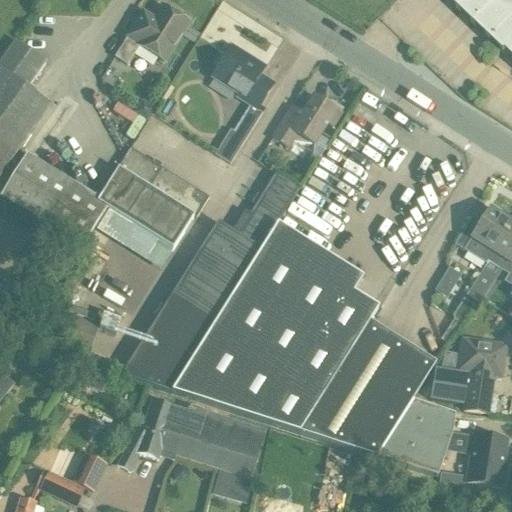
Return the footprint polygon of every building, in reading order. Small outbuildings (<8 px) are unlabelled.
[(511,0),(446,0),(511,62),(511,0)] [(164,64),(189,25),(161,8),(147,31),(136,24),(114,59),(127,66),(138,48),(164,64)] [(46,63),(14,41),(0,61),(0,178),(51,106),(28,90),(46,63)] [(236,99),(250,108),(218,159),(230,166),(262,114),(257,112),(273,86),(253,73),(258,65),(231,48),(211,79),(237,96),(236,99)] [(104,55),(89,81),(102,88),(117,62),(104,55)] [(352,118),(354,115),(362,121),(376,104),(358,89),(341,109),(352,118)] [(307,95),(296,112),(292,109),(272,140),(287,150),(296,136),(314,147),(335,113),(334,112),(337,107),(325,100),(322,105),(307,95)] [(368,125),(391,137),(402,116),(380,104),(368,125)] [(340,162),(355,136),(343,130),(346,125),(337,120),(318,152),(328,158),(329,156),(340,162)] [(402,159),(419,133),(410,127),(393,153),(402,159)] [(357,137),(343,160),(364,172),(377,148),(357,137)] [(161,170),(130,151),(99,206),(108,212),(96,232),(160,271),(172,252),(193,218),(196,220),(208,200),(161,170)] [(0,198),(83,249),(105,213),(91,204),(94,199),(25,157),(0,197),(0,198)] [(327,184),(333,174),(307,160),(302,169),(327,184)] [(75,183),(92,189),(96,179),(79,173),(75,183)] [(301,174),(296,183),(322,199),(327,190),(301,174)] [(217,225),(170,299),(161,314),(121,376),(171,395),(276,227),(299,191),(275,176),(249,217),(245,214),(232,234),(217,225)] [(330,203),(349,215),(361,196),(342,184),(330,203)] [(472,217),(454,246),(471,256),(486,266),(493,255),(492,254),(510,223),(489,210),(481,223),(472,217)] [(486,266),(468,294),(478,300),(482,302),(501,273),(507,276),(503,283),(511,288),(511,292),(509,297),(511,299),(511,224),(510,223),(492,254),(493,255),(486,266)] [(276,227),(171,395),(300,436),(370,325),(370,324),(344,309),(362,280),(276,227)] [(65,312),(85,279),(72,271),(52,304),(65,312)] [(88,298),(121,311),(129,291),(95,278),(88,298)] [(0,312),(9,300),(0,293),(0,312)] [(478,300),(468,294),(453,317),(453,321),(461,326),(478,300)] [(436,366),(370,325),(300,436),(299,436),(375,460),(412,404),(436,366)] [(434,372),(430,402),(462,407),(465,389),(467,389),(463,411),(487,415),(494,416),(497,396),(490,395),(492,383),(497,379),(500,380),(505,348),(462,341),(457,372),(469,374),(469,377),(434,372)] [(0,403),(14,386),(0,374),(0,403)] [(138,428),(117,468),(129,475),(139,457),(157,463),(159,459),(174,463),(176,457),(251,481),(266,433),(189,409),(188,414),(187,413),(172,408),(152,402),(144,430),(138,428)] [(445,454),(452,435),(454,418),(412,404),(375,460),(436,480),(445,454)] [(506,443),(473,438),(470,457),(465,484),(499,490),(500,486),(503,486),(505,471),(502,471),(506,443)] [(86,458),(74,484),(94,493),(106,467),(86,458)] [(219,475),(213,496),(228,500),(234,479),(219,475)] [(48,476),(41,491),(77,508),(84,493),(48,476)] [(26,511),(28,504),(20,502),(17,511),(26,511)]
